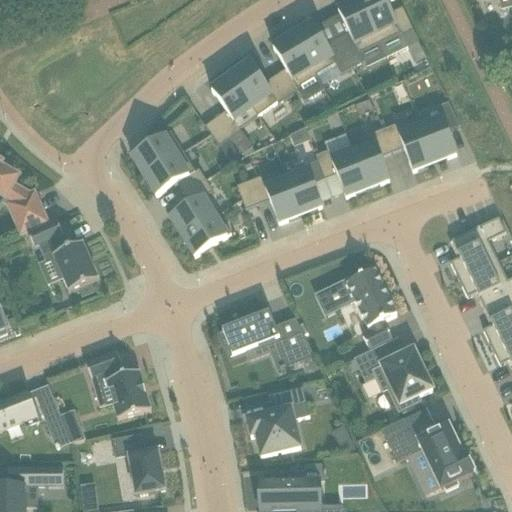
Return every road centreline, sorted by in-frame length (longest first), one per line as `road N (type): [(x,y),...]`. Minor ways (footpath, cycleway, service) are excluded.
road 1 (residential): [(397,221),(511,456)]
road 2 (residential): [(91,162),(133,108),(283,0)]
road 3 (residential): [(169,309),(397,221)]
road 4 (residential): [(169,309),(205,442),(213,511)]
road 5 (residential): [(0,374),(169,309)]
road 6 (residential): [(91,162),(169,309)]
